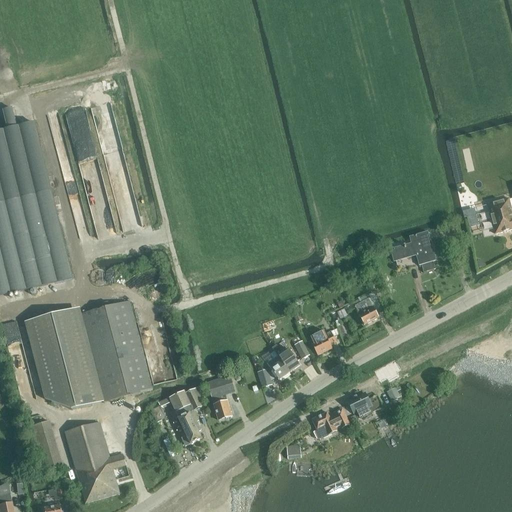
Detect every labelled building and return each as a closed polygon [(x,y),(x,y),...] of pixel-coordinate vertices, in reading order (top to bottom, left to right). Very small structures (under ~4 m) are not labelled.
[(27,104),(0,110),(0,296),(72,278),(27,104)] [(511,209),(509,199),(488,205),(496,235),(511,230),(511,209)] [(436,261),(428,232),(410,238),(412,244),(393,249),(396,260),(416,254),(419,266),(422,266),(424,273),(436,270),(434,262),(436,261)] [(365,325),(378,317),(376,313),(382,310),(375,296),(355,307),(365,325)] [(153,391),(130,302),(81,315),(79,309),(26,323),(46,400),(72,411),(104,403),(153,391)] [(297,323),(303,321),(297,307),(291,309),(297,323)] [(337,343),(331,332),(326,335),(325,333),(312,339),(312,340),(311,341),(318,356),(333,349),(331,345),(334,343),(335,345),(337,343)] [(285,344),(275,352),(290,374),(301,366),(285,344)] [(303,361),(311,357),(305,346),(298,350),(303,361)] [(274,360),(268,364),(271,369),(280,381),(290,374),(275,352),(273,349),(268,352),(274,360)] [(263,388),(272,386),(268,370),(258,373),(263,388)] [(219,421),(232,417),(225,394),(236,391),(231,377),(208,384),(219,421)] [(161,407),(162,408),(172,403),(177,412),(176,412),(188,437),(183,439),(186,447),(191,445),(203,440),(199,433),(202,432),(198,423),(199,422),(194,412),(202,408),(199,401),(205,398),(200,388),(186,394),(185,392),(159,404),(161,407)] [(397,389),(390,393),(394,402),(402,398),(397,389)] [(368,401),(365,395),(350,402),(356,415),(358,420),(384,408),(378,396),(368,401)] [(161,407),(152,411),(157,423),(166,419),(162,408),(161,407)] [(352,428),(344,412),(330,418),(327,413),(312,420),(318,431),(314,433),(317,440),(322,438),(322,437),(335,431),(335,430),(343,426),(346,431),(352,428)] [(40,475),(63,468),(50,422),(27,429),(40,475)] [(110,459),(100,423),(65,433),(86,504),(120,495),(113,470),(127,466),(124,455),(110,459)] [(301,446),(288,448),(289,458),(302,456),(301,446)] [(13,511),(10,495),(0,497),(0,511),(13,511)]
